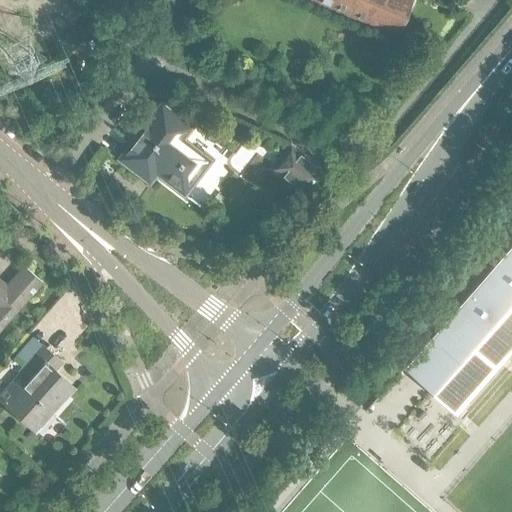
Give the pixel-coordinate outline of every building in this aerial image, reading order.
[(315,0),(397,34),(410,0),(315,0)] [(122,15),(111,37),(133,48),(145,26),(122,15)] [(185,141),(194,129),(163,105),(120,160),(142,177),(149,167),(186,196),(212,162),(185,141)] [(308,192),(322,172),(291,148),(276,167),(308,192)] [(213,227),(210,232),(213,237),(219,237),(222,232),(219,227),(213,227)] [(511,242),(410,359),(426,374),(441,358),(469,383),(511,333),(511,242)] [(0,329),(43,283),(23,265),(2,288),(0,285),(0,329)] [(511,333),(469,383),(441,358),(426,374),(410,359),(404,365),(453,410),(511,342),(511,333)] [(61,388),(66,382),(55,373),(63,364),(40,345),(16,372),(27,381),(6,405),(33,429),(65,392),(61,388)]
